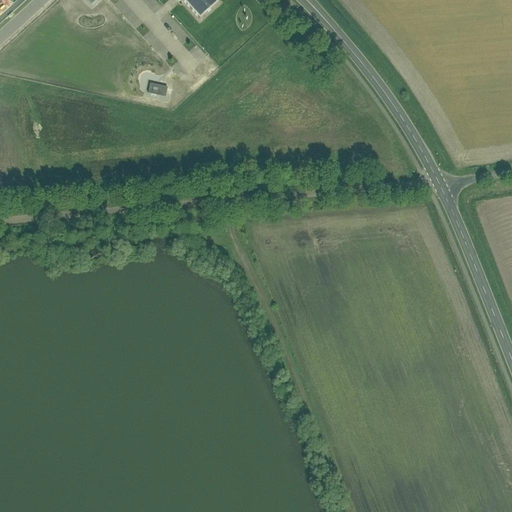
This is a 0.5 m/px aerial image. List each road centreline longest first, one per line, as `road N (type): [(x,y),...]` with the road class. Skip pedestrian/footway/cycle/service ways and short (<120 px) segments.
road 1 (unclassified): [(0,224),(440,185)]
road 2 (tertiary): [(440,185),(366,71),(302,0)]
road 3 (tertiary): [(511,361),(440,185)]
